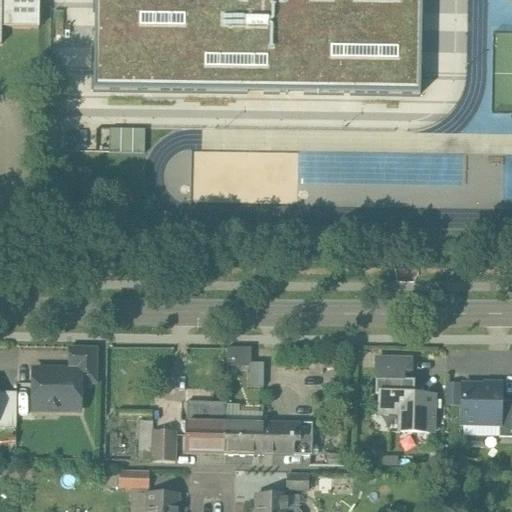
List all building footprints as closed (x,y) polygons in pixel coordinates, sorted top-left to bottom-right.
[(0,0),(0,43),(1,43),(2,26),(38,27),(39,0),(0,0)] [(91,0),(89,84),(421,94),(423,0),(91,0)] [(121,129),(109,128),(109,153),(121,153),(121,129)] [(133,129),(121,129),(121,153),(133,153),(133,129)] [(145,129),(133,129),(133,153),(145,153),(145,129)] [(98,348),(70,347),(70,371),(79,371),(79,383),(97,384),(98,348)] [(228,347),(228,363),(252,364),(252,348),(228,347)] [(411,361),(376,360),(375,382),(375,396),(379,396),(378,413),(400,414),(399,433),(432,434),(433,396),(413,396),(414,382),(402,382),(402,373),(410,373),(411,361)] [(250,363),(250,386),(265,386),(265,362),(250,363)] [(70,371),(33,371),(33,404),(61,405),(61,411),(79,411),(79,383),(79,371),(70,371)] [(501,387),(461,386),(460,425),(499,426),(500,426),(501,402),(501,387)] [(16,393),(0,392),(0,428),(16,429),(16,393)] [(511,402),(501,402),(500,426),(499,426),(499,437),(511,437),(511,402)] [(224,405),(186,404),(185,454),(223,455),(224,423),(224,405)] [(139,421),(139,461),(177,462),(177,431),(153,430),(153,421),(139,421)] [(291,425),(224,423),(223,455),(263,456),(263,455),(310,456),(311,429),(291,429),(291,425)] [(148,474),(118,473),(117,487),(147,488),(148,474)] [(308,476),(285,476),(285,491),(308,491),(308,476)] [(177,511),(177,495),(147,494),(146,511),(177,511)] [(286,495),(255,495),(254,511),(294,511),(293,511),(286,511),(286,495)]
